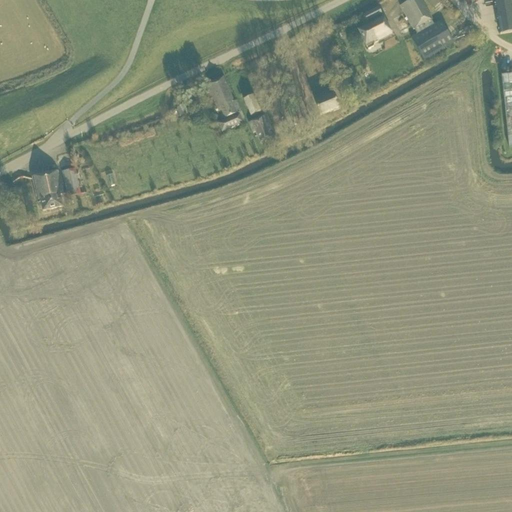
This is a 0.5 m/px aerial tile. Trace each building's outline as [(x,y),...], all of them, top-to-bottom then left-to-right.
[(420,0),(412,0),(400,7),(414,31),(432,20),(420,0)] [(511,0),(495,0),(501,35),(511,33),(511,0)] [(379,8),(364,16),(368,25),(358,30),(368,50),(373,47),(375,44),(393,35),(379,8)] [(411,39),(416,46),(424,61),(455,44),(442,21),(411,39)] [(511,147),(511,74),(502,76),(509,148),(511,147)] [(239,113),(241,112),(236,101),(234,102),(224,78),(207,85),(219,113),(222,112),(225,119),(226,121),(218,124),(222,133),(244,124),(239,113)] [(315,103),(321,116),(340,108),(332,89),(327,91),(330,97),(315,103)] [(244,101),(251,117),(260,113),(253,97),(244,101)] [(185,116),(189,113),(184,104),(180,106),(180,107),(176,109),(180,117),(184,115),(185,116)] [(284,114),(289,128),(297,125),(292,112),(284,114)] [(272,139),(269,132),(271,131),(265,117),(249,124),(254,134),(256,133),(261,144),(272,139)] [(75,170),(63,173),(68,198),(80,195),(75,170)] [(58,172),(33,178),(38,204),(41,204),(43,212),(63,208),(61,196),(63,195),(58,172)] [(13,191),(3,194),(7,208),(17,206),(13,191)]
